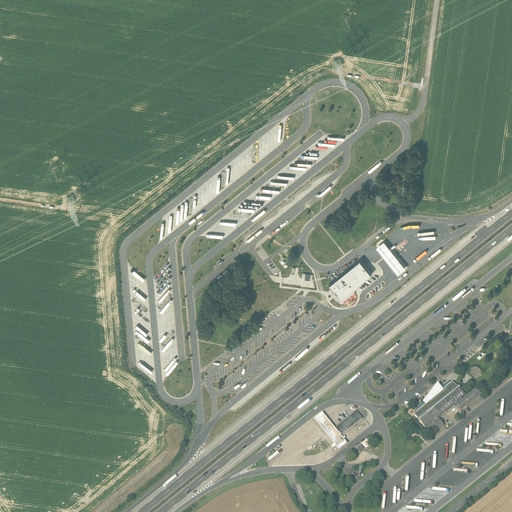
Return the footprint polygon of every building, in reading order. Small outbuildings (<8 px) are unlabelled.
[(332,162),(342,153),(340,151),(331,160),(332,162)] [(404,185),(396,175),(391,180),(398,189),(404,185)] [(311,188),(299,195),(300,198),(312,191),(311,188)] [(360,233),(342,248),(346,253),(364,238),(360,233)] [(354,253),(364,244),(362,242),(352,250),(354,253)] [(380,254),(391,268),(398,275),(405,269),(399,261),(388,248),(384,242),(376,248),(380,254)] [(363,265),(359,260),(328,285),(334,293),(332,294),(340,304),(355,292),(353,290),(371,275),(371,274),(372,273),(365,264),(363,265)] [(461,412),(481,396),(476,390),(463,401),(461,399),(465,396),(459,389),(458,390),(452,382),(451,384),(449,381),(439,390),(436,386),(423,402),(414,409),(417,412),(413,415),(418,420),(417,421),(418,423),(419,422),(425,428),(432,422),(436,427),(435,427),(438,431),(444,426),(438,418),(455,404),(461,412)] [(335,395),(345,387),(343,385),(333,392),(335,395)] [(330,433),(336,440),(362,419),(356,412),(330,433)] [(344,441),(329,423),(321,413),(314,419),(322,429),(336,448),(339,451),(346,445),(344,441)] [(367,441),(370,445),(375,442),(371,437),(367,441)] [(367,441),(362,444),(366,449),(370,445),(367,441)] [(359,447),(350,454),(354,458),(363,451),(359,447)]
